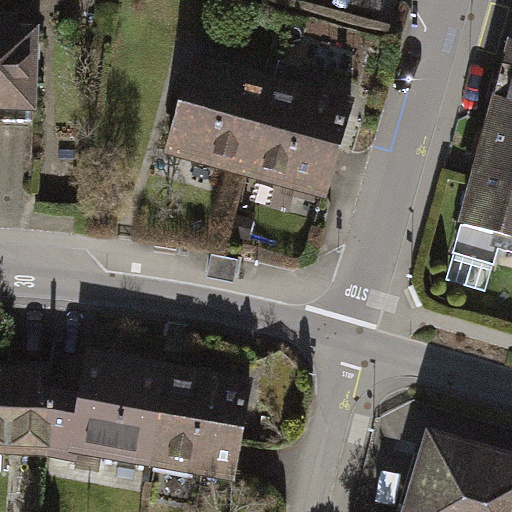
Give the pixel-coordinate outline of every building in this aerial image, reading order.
[(0,122),(61,126),(64,36),(0,38),(0,122)] [(215,67),(187,171),(277,195),(305,90),(215,67)] [(305,90),(277,195),(352,216),(381,110),(305,90)] [(511,98),(506,97),(488,175),(511,180),(511,98)] [(511,180),(488,175),(470,249),(511,259),(511,180)] [(188,376),(98,365),(95,385),(84,463),(173,478),(188,376)] [(173,478),(256,490),(271,388),(188,376),(173,478)] [(95,385),(0,379),(0,465),(86,472),(84,463),(95,385)] [(511,511),(511,459),(455,444),(434,511),(511,511)]
